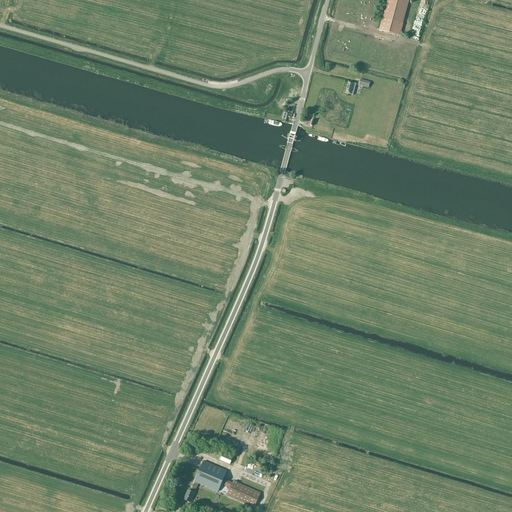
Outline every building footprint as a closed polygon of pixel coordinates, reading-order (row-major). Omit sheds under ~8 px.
[(408,0),(387,0),(379,31),(399,36),(408,0)] [(367,77),(366,81),(360,79),(358,85),(368,88),(370,82),(371,78),(367,77)] [(360,100),(363,88),(355,86),(356,84),(348,82),(345,93),(353,95),(353,93),(358,95),(357,99),(360,100)] [(214,458),(217,452),(206,447),(203,453),(214,458)] [(230,464),(233,456),(223,452),(220,460),(230,464)] [(218,492),(226,471),(203,461),(194,482),(190,491),(188,490),(183,500),(190,503),(197,486),(198,483),(218,492)] [(232,482),(226,480),(224,486),(229,488),(226,495),(254,508),(260,493),(232,481),(232,482)]
